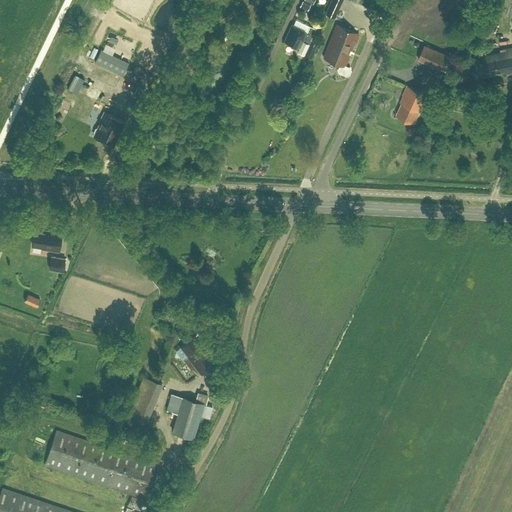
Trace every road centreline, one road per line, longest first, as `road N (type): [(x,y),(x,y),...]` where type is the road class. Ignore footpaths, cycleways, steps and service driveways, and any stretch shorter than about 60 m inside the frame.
road 1 (unclassified): [(168,511),(230,401),(249,311),(297,203)]
road 2 (secondary): [(297,203),(0,189)]
road 3 (unclassified): [(297,203),(316,190),(403,0)]
road 4 (secondary): [(511,214),(297,203)]
road 5 (unclassified): [(67,0),(0,140)]
